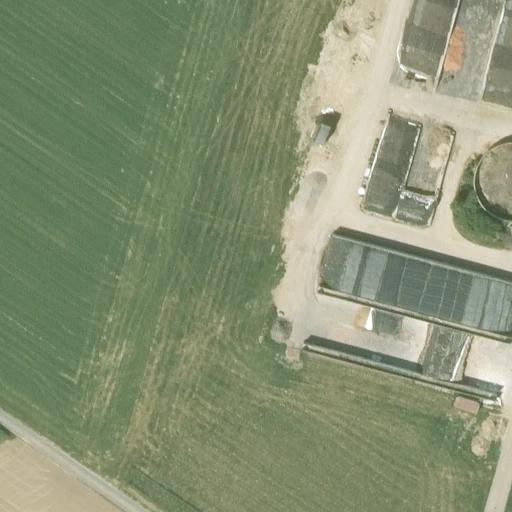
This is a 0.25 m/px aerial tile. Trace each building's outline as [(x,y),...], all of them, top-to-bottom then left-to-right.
[(290,218),(310,223),(353,64),(334,59),(290,218)] [(391,127),(414,136),(421,119),(397,111),(391,127)] [(511,141),(497,145),(484,153),(476,167),(473,182),(476,197),(485,210),(498,219),(511,221),(511,141)] [(365,209),(395,217),(410,164),(380,156),(365,209)] [(316,290),(305,347),(439,374),(450,317),(316,290)] [(491,375),(485,389),(499,395),(505,381),(491,375)]
